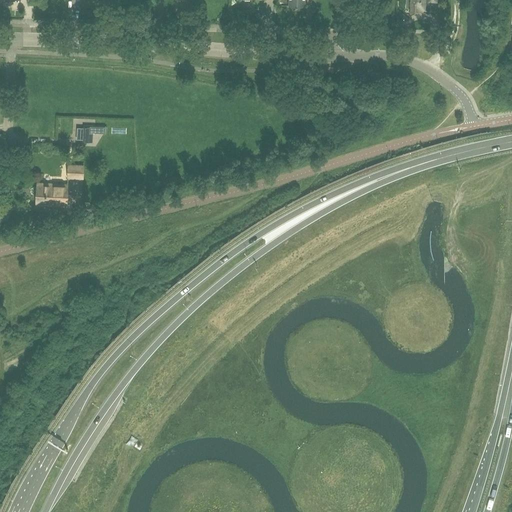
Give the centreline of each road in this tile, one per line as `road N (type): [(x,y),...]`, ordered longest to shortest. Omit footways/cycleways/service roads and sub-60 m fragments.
road 1 (primary): [(426,162),(375,176),(284,220),(172,302),(87,391),(19,511)]
road 2 (primary): [(45,511),(115,395),(200,302),(300,226),(426,162)]
road 3 (residential): [(464,98),(394,57),(11,40)]
road 4 (residential): [(6,220),(11,40)]
road 5 (trunk): [(511,378),(473,511)]
